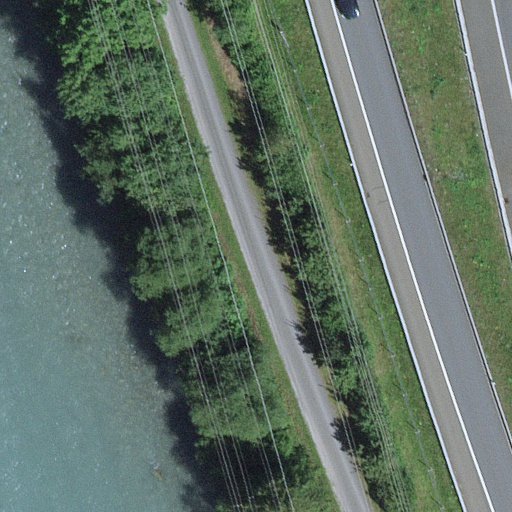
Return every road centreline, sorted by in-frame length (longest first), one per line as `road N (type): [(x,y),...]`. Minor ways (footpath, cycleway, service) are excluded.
road 1 (track): [(355,511),(175,0)]
road 2 (motorway): [(357,0),(511,500)]
